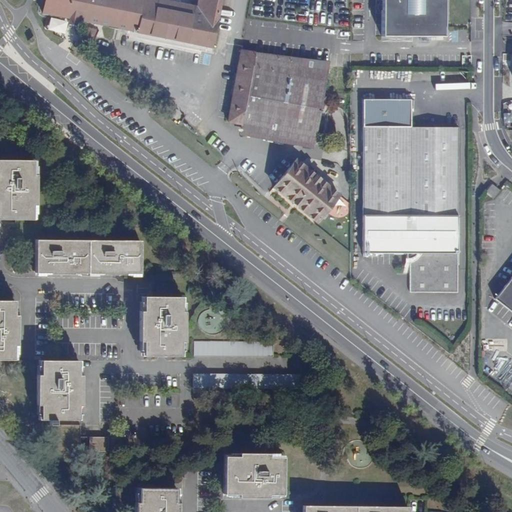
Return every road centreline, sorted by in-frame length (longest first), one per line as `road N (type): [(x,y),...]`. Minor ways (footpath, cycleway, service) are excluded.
road 1 (secondary): [(0,62),(479,442)]
road 2 (unclassified): [(489,0),(490,137),(511,163)]
